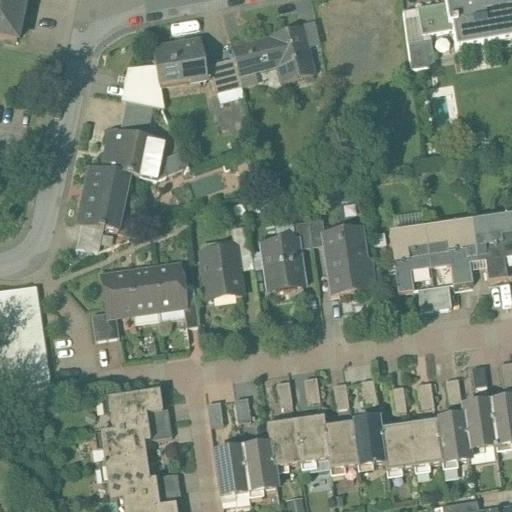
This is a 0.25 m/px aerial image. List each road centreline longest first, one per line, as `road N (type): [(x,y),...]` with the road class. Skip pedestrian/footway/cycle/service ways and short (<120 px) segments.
road 1 (residential): [(511,333),(195,370)]
road 2 (residential): [(93,4),(37,249),(25,262),(0,267)]
road 3 (residential): [(195,370),(86,384),(76,315)]
road 4 (residential): [(195,370),(212,511)]
